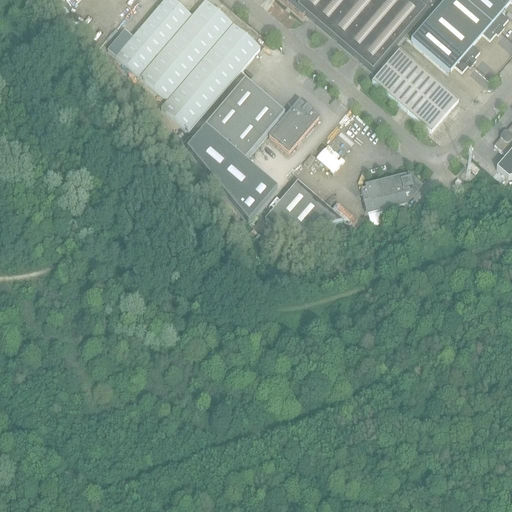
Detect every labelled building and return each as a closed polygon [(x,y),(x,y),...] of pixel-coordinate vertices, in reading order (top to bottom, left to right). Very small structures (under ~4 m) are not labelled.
[(115,60),(138,79),(192,19),(169,0),(166,0),(132,40),(115,60)] [(279,0),(306,22),(308,20),(372,75),(425,13),(410,0),(279,0)] [(501,34),(461,0),(446,0),(439,9),(477,42),(482,36),(490,43),(496,36),(498,37),(501,34)] [(494,0),(461,0),(501,34),(504,31),(502,29),(508,22),(500,16),(506,10),(494,0)] [(511,0),(494,0),(506,10),(510,4),(511,5),(511,0)] [(192,19),(138,79),(167,104),(160,111),(188,135),(260,51),(205,4),(192,19)] [(439,9),(425,25),(473,66),(476,63),(474,61),(480,54),(472,48),(477,42),(439,9)] [(411,41),(449,75),(454,69),(462,75),(468,68),(470,70),(473,66),(425,25),(411,41)] [(115,60),(132,40),(124,33),(107,53),(115,60)] [(431,135),(458,103),(399,52),(372,84),(431,135)] [(205,130),(186,151),(220,192),(248,225),(277,192),(244,164),(267,137),(288,155),(318,120),(299,103),(286,119),(245,84),(205,130)] [(500,140),(494,147),(507,159),(496,171),(508,181),(511,180),(511,126),(507,133),(504,133),(500,138),(500,140)] [(467,169),(475,176),(479,172),(471,165),(467,169)] [(366,191),(361,192),(364,205),(365,205),(366,210),(365,210),(367,217),(406,207),(404,200),(403,197),(409,196),(408,192),(412,191),(410,181),(405,182),(404,179),(365,189),(366,191)] [(264,222),(284,238),(342,223),(297,184),(264,222)]
